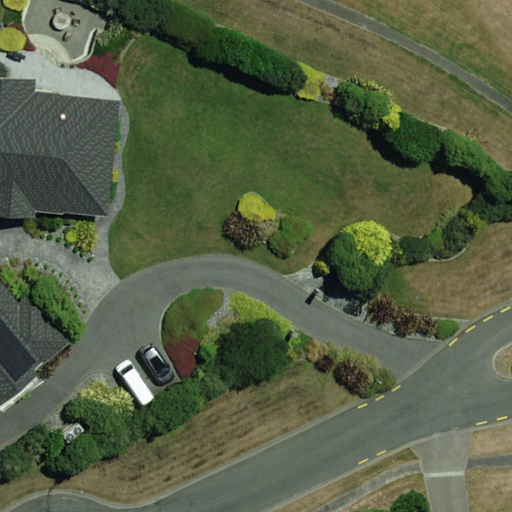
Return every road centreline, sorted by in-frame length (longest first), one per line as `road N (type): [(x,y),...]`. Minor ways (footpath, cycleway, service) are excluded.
road 1 (residential): [(198,511),(421,404)]
road 2 (residential): [(421,404),(468,345),(511,324)]
